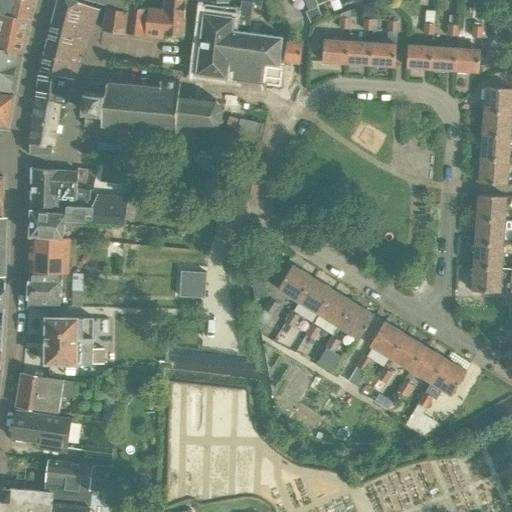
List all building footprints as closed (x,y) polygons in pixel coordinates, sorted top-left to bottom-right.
[(0,0),(0,14),(29,20),(32,1),(26,0),(0,0)] [(57,0),(51,25),(39,73),(62,78),(65,67),(73,69),(73,68),(77,69),(89,34),(98,9),(72,0),(57,0)] [(88,0),(127,10),(127,0),(88,0)] [(164,0),(164,12),(162,36),(182,37),(184,19),(185,3),(185,0),(164,0)] [(263,9),(252,8),(253,2),(241,0),(240,9),(204,5),(195,76),(266,85),(267,77),(277,78),(282,38),(255,34),(255,29),(262,30),(263,9)] [(304,0),(309,10),(306,11),(310,22),(322,18),(314,0),(304,0)] [(126,12),(107,7),(102,30),(124,33),(126,12)] [(129,7),(125,33),(143,36),(146,9),(129,7)] [(162,39),(162,36),(164,12),(147,10),(144,36),(162,39)] [(0,49),(17,53),(22,54),(29,20),(0,14),(0,49)] [(341,19),(340,30),(349,30),(349,19),(341,19)] [(364,20),(363,31),(372,32),(373,21),(364,20)] [(396,33),(397,22),(388,22),(388,32),(396,33)] [(433,35),(433,24),(424,24),(424,35),(433,35)] [(457,25),(449,25),(448,36),(457,36),(457,25)] [(482,26),(473,26),(473,37),(482,37),(482,26)] [(346,64),(348,41),(323,40),(322,62),(346,64)] [(348,41),(346,64),(370,65),(371,42),(348,41)] [(371,42),(370,65),(394,66),(396,44),(371,42)] [(299,63),(301,45),(285,44),(283,61),(299,63)] [(431,69),(432,46),(408,45),(406,67),(431,69)] [(454,70),(456,48),(432,46),(431,69),(454,70)] [(456,48),(454,70),(479,72),(480,49),(456,48)] [(0,88),(9,91),(17,53),(0,49),(0,88)] [(34,99),(33,112),(56,115),(56,119),(62,120),(73,79),(77,69),(73,68),(73,69),(65,67),(62,78),(39,73),(34,99)] [(85,113),(84,126),(101,128),(101,126),(103,127),(103,129),(105,129),(106,127),(119,128),(119,131),(121,131),(122,128),(136,130),(136,133),(138,133),(139,130),(153,132),(153,134),(156,135),(156,132),(173,133),(172,136),(175,136),(175,133),(191,135),(191,125),(199,126),(199,128),(201,128),(201,126),(212,128),(212,130),(214,130),(214,128),(220,122),(222,123),(223,120),(221,120),(222,111),(224,111),(224,109),(221,109),(216,102),(216,100),(214,100),(214,102),(203,100),(203,99),(201,98),(200,100),(190,99),(191,97),(189,97),(188,99),(178,98),(180,83),(159,81),(159,87),(143,85),(143,83),(141,83),(140,85),(126,84),(127,81),(124,81),(124,84),(110,83),(110,80),(108,80),(89,78),(88,92),(86,92),(83,113),(85,113)] [(484,110),(511,112),(511,106),(511,87),(485,86),(484,110)] [(0,94),(0,125),(7,126),(13,96),(0,94)] [(482,134),(510,136),(511,112),(484,110),(482,134)] [(29,144),(29,153),(45,154),(51,155),(56,124),(60,125),(62,120),(56,119),(56,115),(33,112),(32,121),(29,144)] [(481,158),(508,160),(510,136),(482,134),(481,158)] [(508,160),(481,158),(479,183),(507,184),(508,160)] [(75,196),(77,172),(30,169),(30,205),(57,208),(57,194),(75,196)] [(477,218),(504,220),(506,196),(478,194),(477,218)] [(30,237),(63,239),(65,222),(111,224),(124,226),(127,198),(96,195),(91,207),(66,206),(65,213),(30,209),(30,237)] [(475,242),(503,244),(504,220),(477,218),(475,242)] [(63,239),(30,237),(29,273),(65,274),(65,273),(67,274),(69,239),(63,239)] [(473,266),(501,268),(503,244),(475,242),(473,266)] [(298,300),(312,276),(291,264),(277,288),(298,300)] [(501,268),(473,266),(472,290),(500,292),(501,268)] [(205,272),(181,270),(179,295),(203,297),(205,272)] [(65,274),(29,273),(27,306),(28,306),(51,306),(59,306),(60,291),(64,291),(65,274)] [(82,291),(83,275),(73,274),(73,291),(82,291)] [(312,276),(298,300),(318,313),(333,289),(312,276)] [(333,289),(318,313),(338,325),(353,301),(333,289)] [(271,300),(265,310),(272,315),(279,304),(271,300)] [(353,301),(338,325),(359,338),(374,314),(353,301)] [(291,312),(285,322),(292,327),(299,317),(291,312)] [(103,363),(103,348),(93,348),(93,317),(51,317),(45,317),(45,363),(49,363),(92,364),(103,363)] [(384,320),(369,344),(390,357),(405,333),(384,320)] [(314,326),(307,336),(315,341),(321,330),(314,326)] [(405,333),(390,357),(411,369),(425,345),(405,333)] [(341,340),(332,335),(325,346),(335,351),(341,340)] [(425,345),(411,369),(431,382),(446,358),(425,345)] [(342,356),(326,347),(318,361),(334,370),(342,356)] [(357,366),(348,381),(357,386),(366,372),(364,371),(370,360),(363,356),(357,366)] [(431,382),(425,392),(433,397),(436,399),(442,388),(443,389),(452,394),(466,370),(446,358),(431,382)] [(384,369),(378,379),(385,384),(392,373),(384,369)] [(21,374),(16,406),(58,413),(62,391),(74,393),(76,382),(48,378),(22,374),(21,374)] [(405,381),(398,391),(406,396),(412,386),(405,381)] [(425,392),(418,403),(426,408),(433,397),(425,392)] [(38,448),(43,415),(15,410),(11,438),(35,442),(34,448),(38,448)] [(43,415),(38,448),(66,453),(72,419),(43,415)] [(85,446),(83,464),(91,465),(110,467),(112,448),(85,446)] [(65,488),(90,490),(92,491),(93,479),(94,470),(91,467),(91,465),(83,464),(48,461),(46,481),(65,483),(65,488)] [(112,481),(93,479),(92,491),(111,492),(112,481)] [(65,483),(46,481),(45,492),(53,493),(50,511),(88,511),(90,490),(65,488),(65,483)] [(0,511),(50,511),(53,493),(45,492),(3,489),(0,511)]
